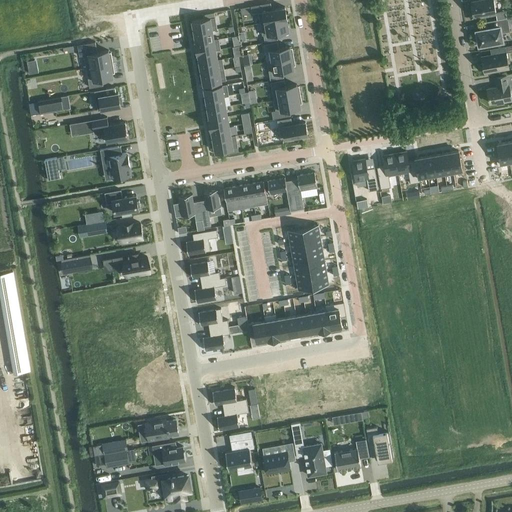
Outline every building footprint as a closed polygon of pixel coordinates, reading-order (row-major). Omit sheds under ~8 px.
[(496,12),(493,0),(477,0),(471,1),(474,17),(496,13),(496,12)] [(271,2),(251,5),(252,13),(256,12),(258,11),(259,13),(260,22),(287,18),(285,6),(279,7),(272,8),(271,6),(271,2)] [(505,10),(496,12),(496,13),(497,19),(507,17),(505,10)] [(203,18),(192,20),(194,32),(212,29),(217,29),(215,16),(214,16),(213,12),(211,12),(202,14),(203,18)] [(476,29),(479,44),(503,40),(501,32),(510,30),(508,17),(507,17),(497,19),(489,20),(490,27),(476,29)] [(287,18),(260,22),(262,34),(264,34),(265,41),(278,38),(276,32),(289,30),(287,18)] [(212,29),(194,32),(195,39),(196,41),(196,42),(214,39),(213,35),(212,29)] [(196,41),(195,41),(197,53),(198,53),(198,52),(216,49),(219,49),(221,49),(219,38),(214,39),(196,42),(196,41)] [(95,41),(78,44),(80,55),(84,55),(84,58),(86,67),(113,62),(111,54),(111,52),(110,52),(109,53),(109,51),(108,50),(98,51),(97,52),(97,49),(95,41)] [(277,41),(264,44),(265,51),(267,50),(270,50),(270,51),(271,55),(272,60),(294,56),(292,48),(290,48),(290,46),(279,48),(277,41)] [(491,55),(481,56),(484,72),(509,67),(506,52),(511,50),(511,44),(505,46),(490,48),(491,55)] [(216,49),(198,52),(198,53),(199,62),(218,59),(217,54),(216,50),(216,49)] [(269,60),(267,61),(270,79),(284,77),(282,70),(294,68),(293,65),(295,65),(294,56),(272,60),(269,60)] [(218,59),(199,62),(201,72),(224,68),(222,58),(219,58),(218,59)] [(113,62),(86,67),(90,87),(103,84),(102,78),(106,77),(113,76),(113,74),(113,73),(115,72),(113,62)] [(224,68),(201,72),(203,83),(226,79),(224,68)] [(511,72),(495,76),(497,84),(498,84),(498,86),(487,88),(490,102),(497,101),(497,102),(511,99),(510,89),(511,88),(511,72)] [(284,79),(271,81),(274,99),(300,94),(299,86),(297,86),(297,84),(285,86),(284,79)] [(227,83),(204,87),(206,98),(224,95),(224,96),(229,95),(227,83)] [(106,88),(94,90),(98,110),(111,107),(120,106),(120,104),(120,103),(121,103),(122,103),(121,96),(119,96),(118,93),(118,92),(116,92),(115,86),(106,88)] [(245,92),(240,92),(242,102),(245,102),(250,101),(249,91),(245,92)] [(273,110),(272,110),(273,118),(290,115),(289,108),(300,106),(300,103),(302,103),(300,94),(274,99),(276,110),(273,110)] [(224,95),(206,98),(208,109),(226,105),(224,96),(224,95)] [(61,96),(39,100),(41,113),(63,109),(61,96)] [(39,100),(29,102),(31,114),(41,113),(39,100)] [(226,105),(208,109),(209,118),(209,119),(228,115),(226,105)] [(209,118),(211,130),(211,129),(229,125),(228,115),(209,119),(209,118)] [(107,116),(91,119),(94,135),(98,135),(105,133),(106,138),(107,142),(109,141),(128,138),(125,121),(121,122),(110,124),(109,124),(108,123),(107,118),(107,116)] [(291,117),(277,119),(281,138),(288,137),(288,139),(296,138),(295,136),(307,133),(305,121),(292,124),(291,117)] [(229,125),(211,129),(213,139),(231,135),(229,125)] [(231,135),(213,139),(215,150),(228,148),(229,153),(239,151),(238,146),(236,134),(233,135),(231,135)] [(500,156),(496,157),(497,165),(511,163),(510,162),(510,160),(506,141),(497,143),(500,156)] [(114,146),(100,149),(104,168),(107,167),(111,167),(112,174),(113,178),(126,176),(131,175),(129,166),(130,166),(130,164),(129,164),(128,158),(129,158),(128,153),(127,153),(127,152),(125,152),(119,153),(119,150),(118,146),(114,146)] [(407,150),(395,153),(398,172),(408,170),(410,178),(410,182),(420,181),(420,179),(416,159),(414,159),(408,160),(407,150)] [(459,150),(450,151),(454,173),(463,172),(459,150)] [(450,151),(441,153),(445,172),(444,172),(445,174),(445,175),(454,173),(450,151)] [(385,164),(377,166),(381,187),(391,186),(390,180),(389,174),(398,172),(395,153),(383,155),(385,164)] [(441,153),(433,154),(436,173),(437,173),(442,172),(444,172),(445,172),(441,153)] [(433,154),(424,156),(428,178),(437,176),(437,173),(436,173),(433,154)] [(57,156),(45,159),(48,179),(60,177),(59,169),(57,156)] [(424,156),(415,157),(416,159),(420,179),(428,178),(424,156)] [(365,158),(353,160),(356,180),(362,179),(367,178),(369,190),(378,188),(375,166),(367,168),(365,158)] [(295,179),(292,179),(297,209),(304,208),(301,190),(317,187),(315,171),(314,171),(314,172),(300,174),(298,174),(297,174),(298,178),(297,178),(295,179)] [(268,179),(270,193),(271,193),(270,193),(287,190),(289,206),(290,210),(297,209),(296,200),(292,181),(292,179),(286,180),(285,176),(285,177),(284,177),(269,180),(268,180),(268,179)] [(263,181),(250,183),(254,205),(268,203),(264,180),(263,180),(263,181)] [(250,183),(237,185),(241,208),(254,205),(250,183)] [(224,187),(228,210),(241,208),(237,185),(225,187),(224,188),(224,187)] [(121,189),(105,192),(107,203),(111,203),(113,202),(114,208),(115,212),(116,212),(123,211),(123,213),(131,211),(131,210),(137,208),(139,208),(138,207),(138,206),(139,206),(140,206),(139,200),(138,200),(137,200),(136,194),(122,197),(121,189)] [(205,199),(199,200),(204,225),(211,224),(208,208),(221,206),(220,206),(217,189),(218,189),(204,191),(204,192),(204,191),(206,199),(205,199)] [(179,202),(173,203),(175,212),(176,212),(179,211),(181,211),(182,210),(182,215),(195,213),(196,220),(197,229),(198,229),(201,229),(203,228),(205,228),(204,226),(204,225),(199,200),(195,201),(193,201),(193,198),(192,194),(193,194),(192,193),(178,196),(179,196),(180,202),(179,202)] [(367,198),(357,200),(358,207),(368,205),(367,198)] [(101,221),(86,224),(88,234),(107,231),(107,230),(105,220),(101,221)] [(118,226),(120,241),(121,241),(122,243),(122,244),(137,241),(137,240),(136,238),(138,238),(143,237),(142,235),(142,233),(141,225),(140,222),(134,223),(132,223),(132,222),(123,224),(123,225),(118,226)] [(321,236),(318,223),(303,226),(305,239),(321,236)] [(305,239),(303,226),(288,229),(290,241),(305,239)] [(187,240),(186,240),(189,254),(189,253),(206,250),(206,251),(206,250),(211,250),(208,238),(218,236),(217,228),(193,233),(194,239),(189,240),(187,241),(187,240)] [(323,248),(321,236),(305,239),(307,250),(323,248)] [(307,250),(305,239),(290,241),(292,253),(307,250)] [(325,259),(323,248),(307,250),(309,262),(325,259)] [(309,262),(307,250),(292,253),(294,265),(309,262)] [(138,252),(112,257),(112,258),(113,263),(114,267),(120,266),(125,265),(126,269),(127,275),(150,271),(149,269),(147,256),(144,256),(137,257),(137,254),(138,253),(138,252)] [(64,259),(62,259),(64,273),(82,270),(79,256),(64,259)] [(327,271),(325,259),(309,262),(311,274),(327,271)] [(191,263),(190,263),(193,277),(193,276),(200,275),(201,281),(220,278),(220,277),(219,271),(210,272),(208,260),(207,260),(191,263)] [(311,274),(309,262),(294,265),(296,277),(311,274)] [(0,279),(14,372),(31,369),(16,269),(0,271),(0,279)] [(329,284),(327,271),(311,274),(314,286),(329,284)] [(233,283),(240,282),(239,274),(232,276),(233,283)] [(314,286),(311,274),(296,277),(299,289),(314,286)] [(195,288),(197,302),(198,302),(197,301),(216,298),(216,299),(217,298),(215,286),(226,284),(225,276),(220,277),(220,278),(201,281),(202,287),(195,288)] [(344,301),(326,304),(326,309),(327,309),(330,328),(331,328),(342,326),(340,316),(346,315),(344,301)] [(199,311),(201,325),(202,325),(201,324),(208,323),(210,329),(229,326),(228,319),(223,319),(221,307),(216,308),(199,311)] [(326,309),(316,311),(320,330),(319,330),(331,328),(330,328),(327,309),(326,309)] [(316,311),(306,313),(310,332),(319,330),(320,330),(316,311)] [(276,313),(264,315),(265,320),(269,339),(268,339),(280,337),(279,337),(276,318),(277,318),(276,313)] [(306,313),(296,315),(299,333),(310,332),(306,313)] [(246,315),(237,316),(239,324),(248,322),(246,315)] [(296,315),(286,316),(289,335),(299,333),(296,315)] [(277,318),(276,318),(279,337),(280,337),(282,336),(289,335),(286,316),(277,318)] [(254,322),(248,323),(249,329),(250,335),(256,334),(257,341),(268,339),(269,339),(265,320),(254,322)] [(203,336),(206,350),(206,349),(225,346),(223,334),(230,332),(249,329),(248,323),(248,322),(239,324),(229,326),(210,329),(211,335),(204,336),(203,336)] [(231,385),(213,388),(215,400),(223,399),(224,406),(243,402),(242,395),(233,397),(231,385)] [(226,412),(218,414),(220,426),(237,423),(235,411),(245,410),(243,402),(224,406),(226,412)] [(361,411),(353,412),(355,420),(363,418),(361,411)] [(332,440),(341,439),(340,414),(331,415),(332,440)] [(166,419),(146,422),(149,440),(163,437),(163,436),(162,435),(171,434),(178,433),(178,430),(176,419),(169,420),(166,420),(166,419)] [(300,421),(291,423),(293,431),(296,431),(301,430),(300,421)] [(377,426),(366,428),(369,441),(371,454),(372,453),(372,452),(376,452),(378,451),(381,451),(382,456),(382,459),(394,457),(389,431),(386,431),(378,433),(378,430),(377,426)] [(232,450),(226,451),(229,469),(237,467),(253,465),(250,448),(254,447),(252,437),(240,439),(241,449),(232,450)] [(357,448),(335,452),(337,467),(338,469),(340,469),(361,465),(360,457),(369,456),(366,438),(356,440),(357,448)] [(126,440),(93,446),(94,454),(95,454),(104,453),(126,449),(128,449),(126,440)] [(175,440),(152,444),(155,464),(185,459),(185,458),(186,457),(185,451),(184,451),(183,451),(183,445),(181,445),(177,446),(176,440),(175,440)] [(264,455),(267,472),(290,468),(289,461),(287,451),(294,450),(292,442),(286,444),(286,448),(287,451),(285,451),(264,455)] [(321,443),(303,446),(305,456),(309,475),(326,472),(325,465),(329,464),(332,463),(330,452),(330,449),(324,450),(322,450),(322,447),(321,443)] [(104,453),(95,454),(97,464),(106,463),(106,466),(129,462),(126,449),(104,453)] [(152,478),(145,479),(147,489),(148,489),(151,488),(151,489),(154,489),(153,488),(160,487),(161,487),(161,486),(160,484),(161,484),(164,483),(165,489),(166,493),(167,496),(167,498),(172,498),(174,497),(174,499),(186,497),(186,495),(185,490),(188,489),(190,489),(189,481),(188,474),(182,475),(168,478),(168,477),(167,472),(151,475),(152,478)] [(102,484),(104,496),(121,493),(119,482),(119,481),(102,484)] [(260,487),(239,490),(241,501),(262,498),(260,487)]
